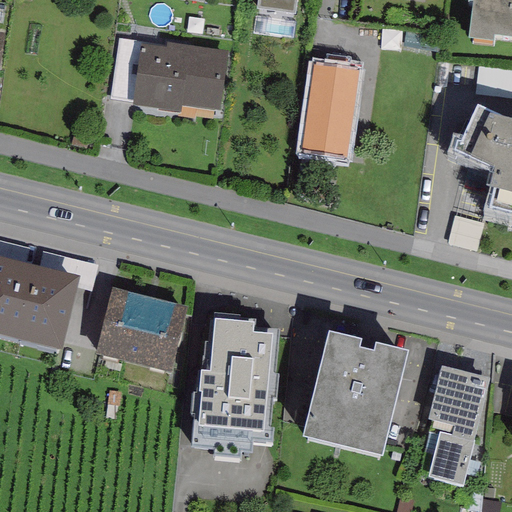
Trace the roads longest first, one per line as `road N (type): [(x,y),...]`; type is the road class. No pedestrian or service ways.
road 1 (residential): [(0,144),(511,270)]
road 2 (secondary): [(511,324),(0,198)]
